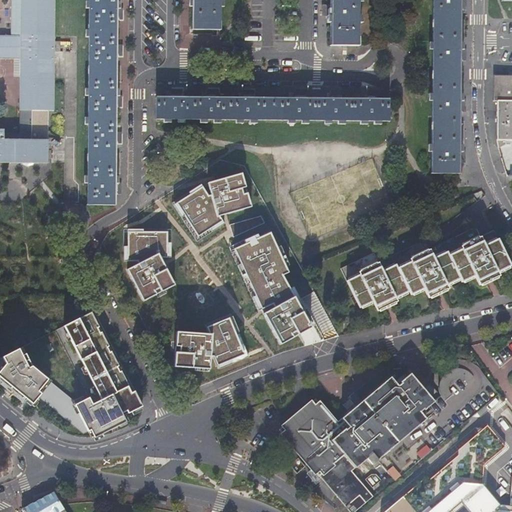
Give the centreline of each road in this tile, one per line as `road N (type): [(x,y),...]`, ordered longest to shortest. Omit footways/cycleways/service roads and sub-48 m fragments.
road 1 (residential): [(169,426),(80,254),(88,233),(125,209),(135,192),(135,95),(143,79)]
road 2 (residential): [(303,79),(384,85),(398,79),(400,63),(377,50),(356,67),(311,66),(302,56)]
road 3 (residential): [(511,215),(480,140),(477,0)]
road 4 (residential): [(325,361),(511,318)]
road 5 (residential): [(169,426),(325,361)]
road 6 (tertiary): [(309,511),(248,470),(180,450)]
road 7 (residential): [(167,77),(303,79)]
